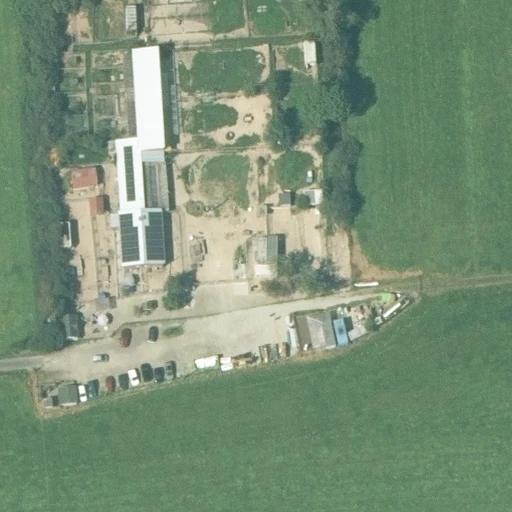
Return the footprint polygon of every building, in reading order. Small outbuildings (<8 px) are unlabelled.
[(156,55),(132,56),(137,144),(117,145),(121,217),(159,214),(159,216),(166,215),(162,156),(156,55)] [(123,58),(127,129),(134,128),(130,58),(123,58)] [(71,173),(73,191),(98,188),(96,170),(71,173)] [(303,195),(305,207),(323,204),(321,192),(303,195)] [(121,217),(119,217),(123,272),(162,269),(159,216),(159,214),(121,217)] [(277,267),(277,240),(257,240),(257,266),(277,267)] [(307,319),(313,352),(336,348),(329,315),(307,319)] [(57,342),(79,340),(76,318),(55,320),(57,342)] [(333,325),(338,348),(348,346),(343,322),(333,325)] [(58,407),(77,406),(76,389),(57,390),(58,407)]
